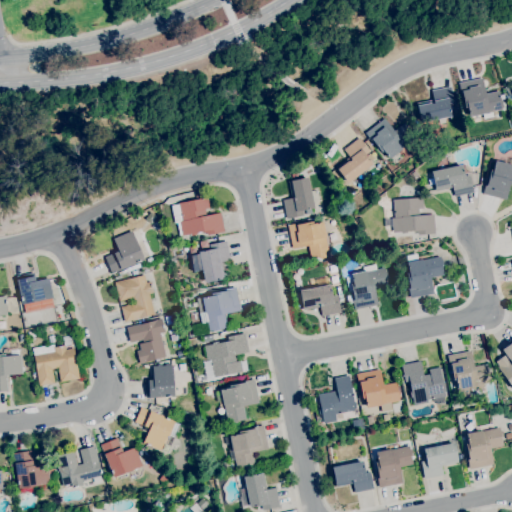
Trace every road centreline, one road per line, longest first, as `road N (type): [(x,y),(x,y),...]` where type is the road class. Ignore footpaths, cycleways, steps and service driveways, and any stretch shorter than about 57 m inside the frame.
road 1 (residential): [(0,250),(54,236),(158,183),(244,169),(317,132),(419,60),(511,38)]
road 2 (residential): [(244,169),(313,511)]
road 3 (secondary): [(2,82),(132,68),(289,0)]
road 4 (residential): [(283,354),(480,314),(486,296),(471,229)]
road 5 (residential): [(0,423),(82,410),(105,384),(76,270),(54,236)]
road 6 (secondary): [(212,0),(145,29),(0,57)]
